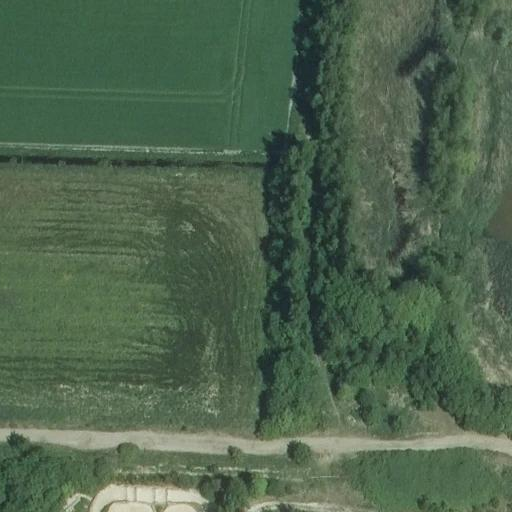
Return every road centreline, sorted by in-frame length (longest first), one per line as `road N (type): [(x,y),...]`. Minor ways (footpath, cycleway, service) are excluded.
road 1 (track): [(368,446),(211,449),(0,437)]
road 2 (track): [(368,446),(511,452)]
